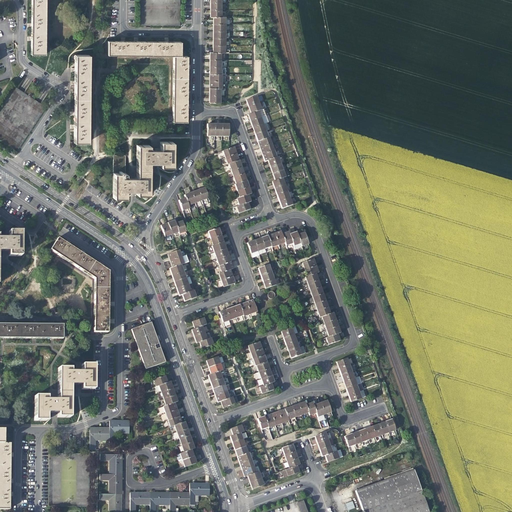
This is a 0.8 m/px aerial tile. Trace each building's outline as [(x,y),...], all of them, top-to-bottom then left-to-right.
[(30,0),(30,15),(44,15),(43,0),(30,0)] [(175,25),(180,25),(180,0),(171,0),(171,1),(165,3),(166,3),(162,5),(160,4),(161,0),(145,0),(148,5),(147,0),(150,0),(151,9),(148,10),(151,16),(151,25),(162,25),(163,20),(175,25)] [(44,15),(30,15),(30,27),(30,37),(44,37),(44,15)] [(44,59),(44,37),(30,37),(30,49),(30,59),(44,59)] [(120,46),(107,45),(107,60),(128,60),(128,46),(120,46)] [(140,46),(128,46),(128,60),(150,60),(150,46),(140,46)] [(161,46),(151,46),(151,60),(180,60),(180,46),(161,46)] [(172,82),(186,82),(186,76),(186,60),(172,60),(172,82)] [(87,62),(73,62),(73,76),(73,85),(87,85),(87,62)] [(186,95),(186,83),(172,83),(172,104),(186,105),(186,95)] [(87,106),(87,85),(73,85),(73,99),(73,106),(87,106)] [(246,104),(247,108),(258,105),(262,103),(260,97),(256,98),(255,97),(245,101),(246,104)] [(258,105),(247,108),(249,112),(250,115),(257,112),(262,110),(264,110),(262,104),(258,105)] [(87,128),(87,106),(73,106),(73,121),(73,128),(87,128)] [(186,113),(186,106),(172,106),(172,127),(186,126),(186,113)] [(264,118),(265,117),(262,110),(257,112),(250,115),(247,116),(248,120),(249,123),(264,118)] [(264,118),(249,123),(251,127),(252,129),(262,126),(266,124),(267,124),(266,118),(264,119),(264,118)] [(262,126),(252,129),(253,132),(254,136),(264,132),(268,131),(267,125),(266,125),(262,126)] [(87,150),(87,128),(73,128),(73,139),(73,150),(87,150)] [(267,139),(264,132),(254,136),(256,140),(257,143),(267,139)] [(268,139),(267,139),(257,143),(258,146),(259,150),(270,145),(268,139)] [(111,160),(111,198),(123,198),(123,190),(128,190),(135,190),(134,194),(147,194),(147,161),(152,161),(158,162),(158,167),(170,167),(170,142),(158,142),(158,149),(153,149),(153,151),(147,151),(147,145),(135,145),(135,177),(129,177),(129,179),(124,179),(124,156),(111,156),(111,160)] [(273,152),(270,145),(259,150),(260,153),(262,156),(273,152)] [(222,152),(224,159),(236,155),(235,151),(234,147),(222,152)] [(275,159),(273,152),(262,156),(263,160),(264,163),(267,162),(275,159)] [(227,165),(228,165),(239,161),(238,159),(236,155),(224,159),(227,165)] [(277,158),(275,159),(267,162),(268,165),(269,169),(279,165),(277,158)] [(228,165),(230,172),(241,168),(240,165),(239,161),(228,165)] [(282,172),(279,165),(269,169),(270,172),(271,175),(282,172)] [(230,172),(233,178),(243,174),(242,172),(241,168),(230,172)] [(284,179),(282,172),(271,175),(272,178),(274,182),(283,179),(284,179)] [(233,178),(235,185),(246,181),(245,178),(243,174),(233,178)] [(285,185),(283,179),(274,182),(271,183),(273,186),(274,189),(285,185)] [(234,186),(236,192),(248,188),(247,185),(246,181),(235,185),(234,186)] [(287,192),(285,185),(274,189),(275,193),(276,196),(287,192)] [(236,192),(239,199),(247,196),(250,194),(250,192),(248,188),(236,192)] [(202,190),(198,191),(202,202),(209,199),(205,189),(202,190)] [(194,192),(191,193),(195,204),(202,202),(198,191),(194,192)] [(290,199),(287,192),(276,196),(277,199),(278,203),(290,199)] [(185,196),(186,199),(189,207),(195,204),(191,193),(188,195),(185,196)] [(236,200),(238,207),(247,203),(249,202),(248,199),(247,196),(239,199),(236,200)] [(190,209),(189,207),(186,199),(183,200),(179,201),(183,211),(190,209)] [(292,205),(290,199),(278,203),(280,206),(281,210),(292,205)] [(248,207),(247,203),(238,207),(236,207),(238,214),(249,210),(248,207)] [(171,222),(167,224),(171,235),(178,232),(175,224),(174,221),(171,222)] [(179,223),(175,224),(178,232),(179,234),(186,232),(182,222),(179,223)] [(164,237),(171,235),(167,224),(165,225),(160,226),(164,237)] [(20,227),(8,226),(8,234),(0,234),(0,249),(8,250),(8,255),(21,255),(20,227)] [(207,233),(209,239),(219,236),(218,233),(217,229),(207,233)] [(276,247),(283,244),(279,236),(278,233),(276,234),(272,235),(276,247)] [(283,246),(290,243),(288,236),(286,233),(283,235),(279,236),(283,244),(283,246)] [(297,244),(298,244),(295,237),(294,234),(291,235),(288,236),(290,243),(293,251),(299,249),(297,244)] [(299,235),(295,237),(298,244),(299,247),(306,245),(302,234),(299,235)] [(270,249),(276,247),(272,235),(270,236),(265,238),(269,248),(270,249)] [(221,239),(219,236),(209,239),(212,246),(222,243),(221,239)] [(57,238),(50,249),(94,278),(93,333),(107,333),(107,315),(107,284),(108,272),(94,263),(80,253),(65,243),(57,238)] [(259,240),(263,250),(264,254),(270,252),(269,250),(268,248),(269,248),(265,238),(262,239),(259,240)] [(264,254),(263,250),(259,240),(255,241),(252,242),(256,253),(258,257),(264,254)] [(249,255),(256,253),(252,242),(248,244),(245,245),(249,255)] [(211,247),(213,253),(224,249),(223,246),(222,243),(212,246),(211,247)] [(226,253),(224,249),(213,253),(216,260),(227,256),(226,253)] [(168,259),(169,262),(181,258),(178,250),(166,255),(168,259)] [(185,256),(181,258),(169,262),(170,266),(171,269),(180,265),(183,264),(181,259),(185,257),(185,256)] [(228,259),(227,256),(216,260),(218,267),(229,263),(228,259)] [(300,265),(302,271),(314,267),(312,263),(311,260),(300,265)] [(230,266),(229,263),(218,267),(221,274),(229,271),(232,270),(230,266)] [(183,272),(180,265),(171,269),(169,270),(170,273),(171,276),(183,272)] [(257,273),(259,277),(271,273),(268,265),(256,270),(257,273)] [(302,271),(305,278),(313,275),(316,274),(315,270),(314,267),(302,271)] [(230,274),(229,271),(221,274),(218,275),(220,281),(231,277),(230,274)] [(183,274),(183,272),(171,276),(172,280),(173,283),(190,277),(188,272),(183,274)] [(260,280),(261,284),(273,279),(271,273),(259,277),(260,280)] [(303,279),(305,286),(315,282),(314,279),(313,275),(305,278),(303,279)] [(192,284),(190,277),(173,283),(175,287),(176,290),(187,286),(192,284)] [(232,280),(231,277),(220,281),(222,288),(234,284),(232,280)] [(273,280),(273,279),(261,284),(262,286),(263,290),(280,284),(278,279),(273,280)] [(305,286),(308,292),(318,288),(317,285),(315,282),(305,286)] [(190,292),(187,286),(176,290),(177,293),(178,296),(181,295),(190,292)] [(308,292),(310,299),(320,295),(319,292),(318,288),(308,292)] [(192,291),(190,292),(181,295),(182,299),(183,302),(195,298),(192,291)] [(310,299),(313,306),(323,302),(321,298),(320,295),(310,299)] [(249,302),(246,303),(250,315),(256,313),(252,301),(249,302)] [(313,306),(315,312),(325,309),(324,305),(323,302),(313,306)] [(243,317),(250,315),(246,303),(243,304),(239,305),(243,317)] [(237,320),(243,317),(239,305),(236,307),(232,308),(236,318),(237,320)] [(229,309),(226,310),(230,320),(236,318),(232,308),(229,309)] [(317,319),(319,318),(327,315),(326,312),(325,309),(315,312),(317,319)] [(230,325),(229,322),(228,321),(230,320),(226,310),(223,311),(219,313),(224,327),(230,325)] [(319,318),(321,325),(333,321),(331,317),(330,314),(327,315),(319,318)] [(193,327),(194,330),(202,327),(203,327),(205,326),(203,318),(191,323),(193,327)] [(321,325),(324,332),(335,328),(334,325),(333,321),(321,325)] [(131,330),(145,369),(149,368),(164,362),(158,344),(150,323),(131,330)] [(0,338),(62,340),(62,326),(46,325),(23,325),(2,325),(0,325),(0,338)] [(203,328),(203,327),(202,327),(194,330),(191,331),(192,334),(194,338),(204,334),(208,332),(206,327),(203,328)] [(280,336),(281,339),(293,335),(297,334),(294,327),(279,332),(280,336)] [(336,331),(335,328),(324,332),(326,338),(335,335),(338,334),(336,331)] [(207,340),(204,334),(194,338),(195,341),(196,344),(198,343),(207,340)] [(283,343),(284,346),(296,342),(293,335),(281,339),(283,343)] [(336,339),(335,335),(326,338),(324,339),(326,346),(337,342),(336,339)] [(210,339),(207,340),(198,343),(200,346),(201,350),(212,346),(210,339)] [(298,348),(296,342),(284,346),(285,349),(286,352),(298,348)] [(247,347),(250,354),(261,350),(260,346),(258,343),(247,347)] [(302,346),(298,348),(286,352),(287,355),(289,359),(305,353),(302,346)] [(250,354),(252,360),(263,356),(262,353),(261,350),(250,354)] [(254,367),(256,367),(266,363),(265,360),(263,356),(252,360),(254,367)] [(206,365),(208,369),(219,365),(217,358),(205,362),(206,365)] [(336,367),(337,370),(349,366),(346,359),(335,363),(336,367)] [(256,367),(258,374),(268,370),(267,367),(266,363),(256,367)] [(93,365),(80,365),(80,371),(69,371),(69,368),(57,368),(57,382),(57,393),(68,393),(68,385),(74,385),(80,385),(80,389),(92,390),(92,382),(93,365)] [(222,371),(219,365),(208,369),(209,372),(210,376),(219,372),(222,371)] [(339,374),(340,377),(351,373),(349,366),(337,370),(339,374)] [(260,379),(261,380),(271,376),(270,374),(268,370),(258,374),(254,375),(256,380),(260,379)] [(221,379),(219,372),(210,376),(207,377),(209,380),(210,383),(221,379)] [(341,380),(342,384),(353,379),(351,373),(340,377),(341,380)] [(153,381),(156,387),(159,386),(167,383),(166,380),(165,376),(153,381)] [(261,380),(263,386),(270,384),(273,383),(272,380),(271,376),(261,380)] [(358,378),(353,379),(342,384),(343,386),(344,390),(360,384),(358,378)] [(224,386),(221,379),(210,383),(211,386),(212,390),(224,386)] [(160,392),(161,393),(172,389),(171,386),(170,382),(167,383),(159,386),(156,387),(154,388),(156,393),(158,393),(160,392)] [(271,387),(270,384),(263,386),(259,388),(261,395),(272,391),(271,387)] [(361,384),(360,384),(344,390),(345,393),(347,397),(363,391),(361,384)] [(224,387),(224,386),(212,390),(214,394),(215,397),(226,393),(231,391),(228,385),(224,387)] [(161,393),(163,400),(175,396),(174,393),(172,389),(161,393)] [(365,398),(363,391),(347,397),(348,401),(349,404),(365,398)] [(69,417),(68,393),(57,393),(57,400),(45,399),(45,397),(33,396),(33,421),(45,421),(45,413),(51,413),(56,413),(56,417),(69,417)] [(229,399),(226,393),(215,397),(216,400),(217,403),(219,402),(229,399)] [(163,400),(166,407),(174,404),(177,402),(176,399),(175,396),(163,400)] [(231,398),(229,399),(219,402),(221,406),(222,409),(234,405),(231,398)] [(301,415),(307,413),(305,406),(304,402),(301,403),(297,404),(301,415)] [(322,403),(319,404),(323,416),(330,413),(326,402),(322,403)] [(309,416),(315,414),(312,407),(311,403),(308,405),(305,406),(307,413),(309,416)] [(163,408),(165,414),(176,410),(175,407),(174,404),(166,407),(163,408)] [(294,418),(301,415),(297,404),(294,406),(290,407),(294,418)] [(317,419),(323,416),(319,404),(316,405),(312,407),(315,414),(317,419)] [(287,420),(294,418),(290,407),(287,408),(283,409),(287,420)] [(288,421),(287,420),(283,409),(280,411),(277,412),(281,424),(288,421)] [(165,414),(167,421),(179,417),(178,413),(176,410),(165,414)] [(274,426),(281,424),(277,412),(274,413),(270,414),(274,426)] [(268,429),(274,426),(270,414),(267,415),(264,417),(267,427),(268,429)] [(170,428),(174,426),(181,424),(180,420),(179,417),(167,421),(170,428)] [(261,430),(267,427),(264,417),(260,418),(257,419),(261,430)] [(386,422),(383,423),(387,433),(393,431),(390,421),(390,420),(386,422)] [(109,421),(109,428),(109,441),(109,443),(114,443),(114,433),(128,433),(128,421),(118,421),(109,421)] [(174,426),(176,433),(186,429),(185,426),(184,423),(181,424),(174,426)] [(386,433),(387,433),(383,423),(381,424),(377,425),(380,435),(382,440),(387,438),(386,433)] [(231,432),(232,436),(240,433),(242,432),(240,425),(229,429),(231,432)] [(374,438),(380,435),(377,425),(375,426),(370,428),(374,438)] [(94,440),(109,441),(109,428),(98,428),(89,428),(89,451),(94,451),(94,440)] [(367,440),(374,438),(370,428),(368,429),(363,430),(367,440)] [(0,510),(8,511),(8,500),(8,479),(9,453),(9,444),(2,444),(2,430),(0,429),(0,510)] [(176,433),(179,439),(189,436),(188,433),(186,429),(176,433)] [(360,443),(367,440),(363,430),(360,431),(356,432),(360,443)] [(354,445),(360,443),(356,432),(354,433),(350,435),(354,445)] [(230,440),(232,444),(242,440),(240,433),(232,436),(229,437),(230,440)] [(314,440),(315,444),(325,440),(323,433),(313,437),(314,440)] [(347,447),(354,445),(350,435),(348,436),(344,437),(347,447)] [(179,439),(181,446),(191,443),(190,439),(189,436),(179,439)] [(233,448),(234,450),(244,447),(242,440),(232,444),(233,448)] [(317,448),(318,451),(328,447),(325,440),(315,444),(317,448)] [(193,446),(191,443),(181,446),(184,453),(191,450),(194,449),(193,446)] [(281,448),(283,455),(293,451),(292,447),(291,445),(281,448)] [(247,454),(244,447),(234,450),(235,454),(237,458),(247,454)] [(320,457),(323,456),(330,453),(328,447),(318,451),(319,454),(320,457)] [(176,456),(178,462),(182,461),(193,457),(192,454),(191,450),(184,453),(176,456)] [(283,455),(285,462),(296,458),(295,455),(293,451),(283,455)] [(334,452),(330,453),(323,456),(324,460),(325,463),(337,459),(334,452)] [(248,453),(247,454),(237,458),(238,461),(239,464),(250,459),(248,453)] [(109,461),(109,475),(121,476),(121,462),(121,456),(99,455),(99,461),(109,461)] [(194,461),(193,457),(182,461),(184,468),(196,464),(194,461)] [(285,462),(288,468),(295,466),(298,465),(297,461),(296,458),(285,462)] [(253,466),(250,459),(239,464),(240,467),(241,470),(253,466)] [(243,477),(246,476),(255,473),(253,466),(241,470),(242,474),(243,477)] [(297,470),(295,466),(288,468),(280,471),(282,477),(286,476),(286,477),(298,473),(297,470)] [(427,511),(412,471),(354,491),(361,511),(360,511),(427,511)] [(248,480),(249,483),(260,478),(258,472),(255,473),(246,476),(248,480)] [(109,481),(108,495),(120,495),(121,480),(121,476),(109,475),(99,475),(99,481),(109,481)] [(263,485),(260,478),(249,483),(250,486),(251,489),(263,485)] [(189,484),(189,493),(189,506),(194,506),(194,496),(208,496),(209,484),(196,484),(189,484)] [(134,511),(135,505),(149,505),(149,493),(139,493),(129,493),(129,511),(134,511)] [(154,511),(154,505),(169,505),(169,493),(158,493),(149,493),(149,505),(148,511),(154,511)] [(174,511),(174,506),(189,506),(189,493),(179,493),(169,493),(169,505),(168,511),(174,511)] [(120,511),(120,499),(120,495),(108,495),(99,495),(98,500),(108,501),(108,511),(120,511)] [(296,503),(299,511),(306,511),(303,501),(296,503)] [(347,510),(355,508),(353,501),(346,503),(347,510)]
